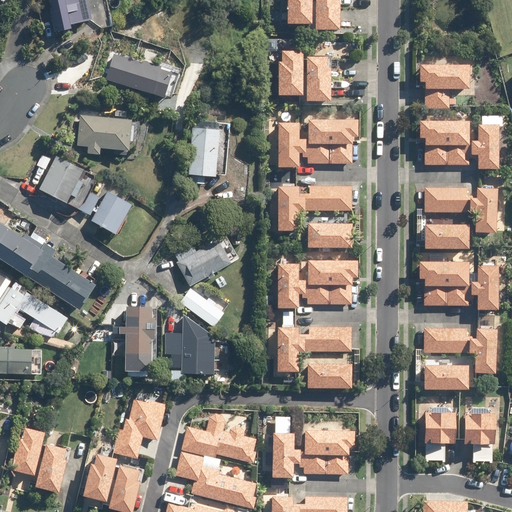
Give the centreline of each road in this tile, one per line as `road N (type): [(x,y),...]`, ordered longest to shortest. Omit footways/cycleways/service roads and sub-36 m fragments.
road 1 (residential): [(390,0),(386,402)]
road 2 (residential): [(386,402),(185,400),(173,417),(150,511)]
road 3 (residential): [(387,485),(451,484),(511,499)]
